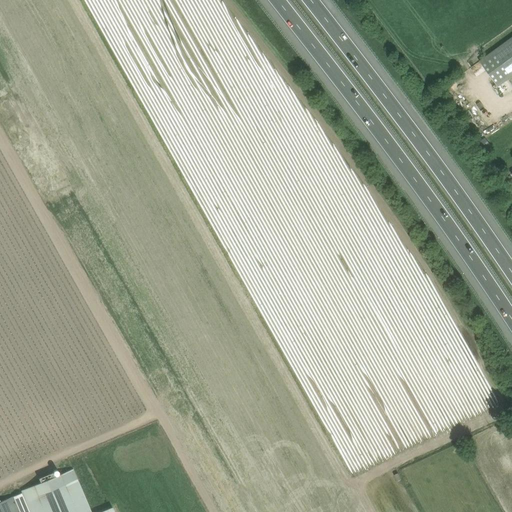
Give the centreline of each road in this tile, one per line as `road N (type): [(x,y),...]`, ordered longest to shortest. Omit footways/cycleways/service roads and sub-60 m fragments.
road 1 (track): [(0,132),(213,511)]
road 2 (motorway): [(275,0),(431,200),(511,322)]
road 3 (motorway): [(511,275),(309,0)]
